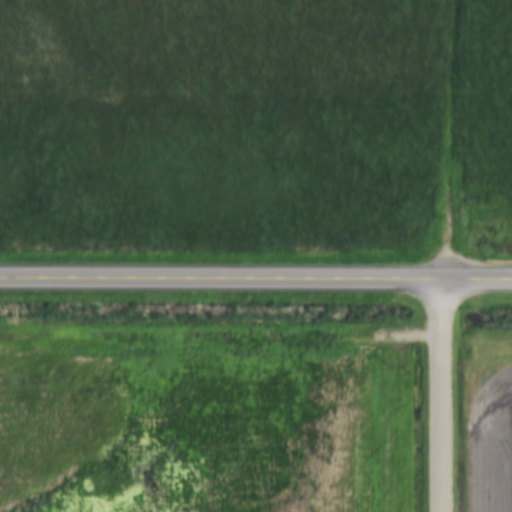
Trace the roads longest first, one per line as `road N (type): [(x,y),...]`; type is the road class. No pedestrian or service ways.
road 1 (primary): [(0,279),(511,282)]
road 2 (track): [(443,282),(453,0)]
road 3 (residential): [(443,511),(443,282)]
